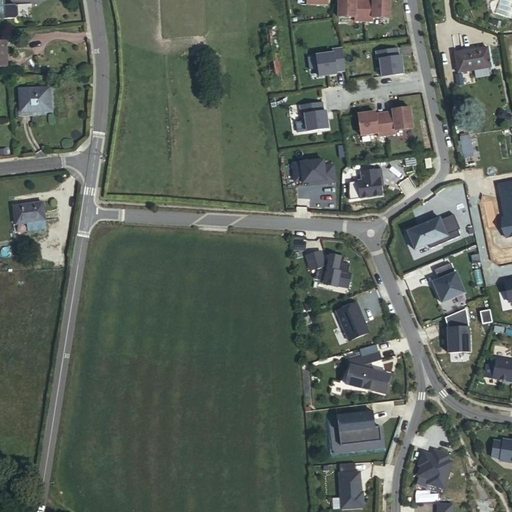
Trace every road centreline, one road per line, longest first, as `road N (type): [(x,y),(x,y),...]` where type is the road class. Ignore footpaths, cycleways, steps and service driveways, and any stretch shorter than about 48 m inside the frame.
road 1 (secondary): [(30,511),(86,211)]
road 2 (residential): [(86,211),(371,233)]
road 3 (residential): [(371,233),(445,166),(413,0)]
road 4 (residential): [(395,511),(420,396),(418,347)]
road 5 (secondary): [(94,158),(104,76),(94,0)]
road 6 (residential): [(418,347),(451,402),(511,421)]
road 7 (residential): [(371,233),(418,347)]
